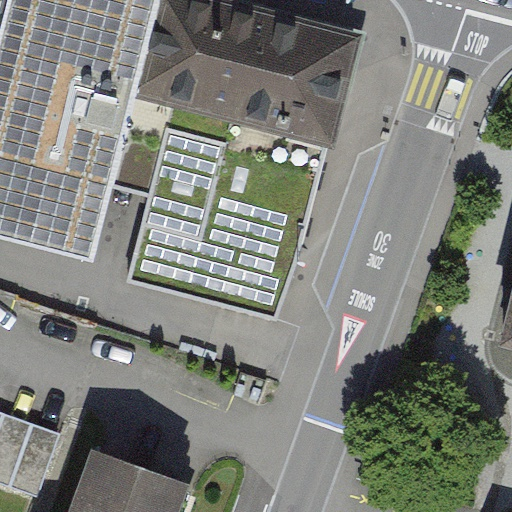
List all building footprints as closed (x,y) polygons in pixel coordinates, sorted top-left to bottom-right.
[(136,88),(158,0),(0,0),(0,232),(93,256),(136,88)] [(360,24),(266,0),(158,0),(136,88),(175,98),(129,277),(286,317),(360,24)] [(511,291),(500,339),(511,341),(511,291)] [(0,408),(0,481),(42,497),(65,431),(0,408)] [(101,443),(76,511),(201,511),(212,481),(101,443)]
